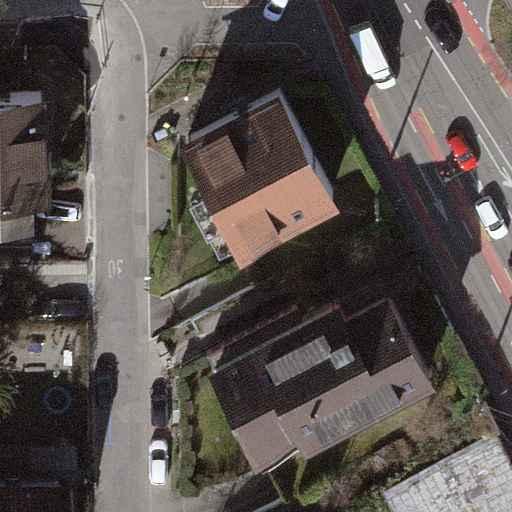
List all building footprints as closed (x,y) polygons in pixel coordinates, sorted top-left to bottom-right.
[(189,136),(241,236),(334,187),(282,88),(189,136)] [(60,94),(0,94),(0,263),(47,263),(46,200),(61,199),(60,94)] [(411,393),(433,381),(383,286),(345,306),(338,293),(309,308),(304,297),(201,350),(215,377),(206,382),(239,445),(248,440),(258,459),(297,439),(305,455),(414,398),(411,393)] [(511,511),(511,448),(501,425),(386,491),(398,511),(511,511)] [(394,440),(360,457),(370,476),(403,459),(394,440)] [(68,511),(68,477),(0,477),(0,511),(68,511)]
